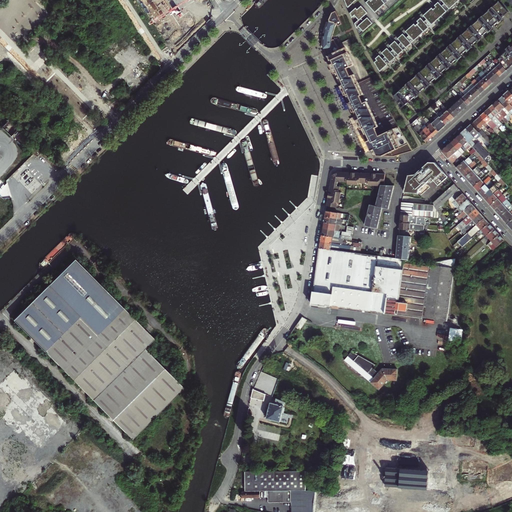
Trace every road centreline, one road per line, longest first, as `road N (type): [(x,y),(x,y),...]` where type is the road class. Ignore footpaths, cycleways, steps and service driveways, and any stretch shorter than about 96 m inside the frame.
road 1 (tertiary): [(226,12),(0,240)]
road 2 (residential): [(316,223),(299,306),(249,379),(230,475),(213,504)]
road 3 (residential): [(331,0),(273,56),(226,12)]
road 4 (residential): [(316,223),(327,162),(404,166)]
road 5 (residential): [(432,147),(511,238)]
